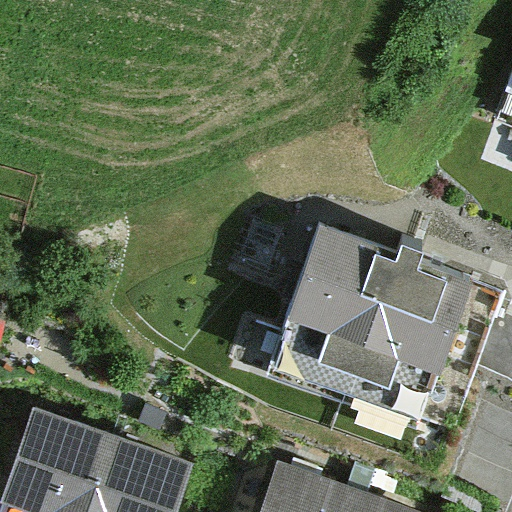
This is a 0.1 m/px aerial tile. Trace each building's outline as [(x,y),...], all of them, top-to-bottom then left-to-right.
[(511,72),(481,157),(511,168),(511,72)] [(486,298),(271,225),(223,366),(438,439),(486,298)] [(33,411),(0,508),(0,511),(163,511),(181,462),(33,411)] [(345,511),(355,486),(282,461),(264,511),(345,511)] [(427,511),(428,511),(355,486),(345,511),(427,511)]
